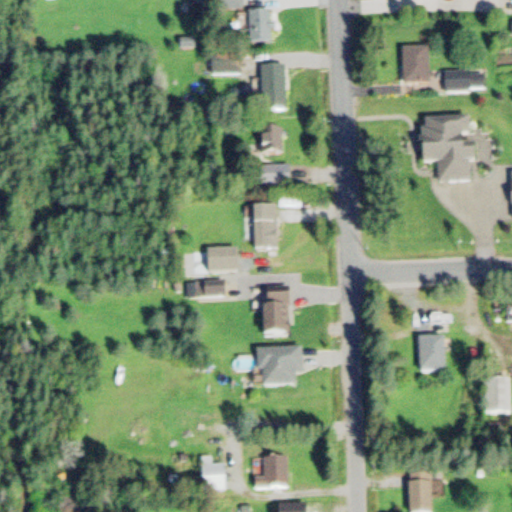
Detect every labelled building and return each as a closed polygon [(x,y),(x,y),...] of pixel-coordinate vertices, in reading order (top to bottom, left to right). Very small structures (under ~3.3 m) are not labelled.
[(274,0),(255,0),(256,44),(274,44),(274,0)] [(409,52),(409,88),(432,88),(432,52),(409,52)] [(242,73),(242,60),(219,60),(219,73),(242,73)] [(268,70),(268,113),(288,113),(288,70),(268,70)] [(490,93),(490,77),(451,77),(451,93),(490,93)] [(426,122),(427,161),(449,160),(449,182),(481,181),(479,144),(476,145),(476,120),(426,122)] [(285,133),(266,133),(266,156),(285,156),(285,133)] [(293,168),(267,168),(267,188),(293,187),(293,168)] [(284,207),(260,207),(260,248),(284,248),(284,207)] [(215,253),(215,271),(242,271),(242,253),(215,253)] [(204,286),(204,297),(228,297),(228,286),(204,286)] [(277,288),(277,309),(272,309),(272,337),(296,337),(297,288),(277,288)] [(448,339),(424,340),(425,373),(449,372),(448,339)] [(308,351),(270,351),(270,387),(301,386),(301,376),(308,375),(308,351)] [(494,416),(511,415),(511,382),(494,382),(494,416)] [(264,478),(264,488),(294,488),(294,458),(274,458),(274,478),(264,478)] [(209,466),(210,490),(230,489),(229,465),(209,466)] [(438,511),(438,474),(416,473),(416,511),(438,511)]
